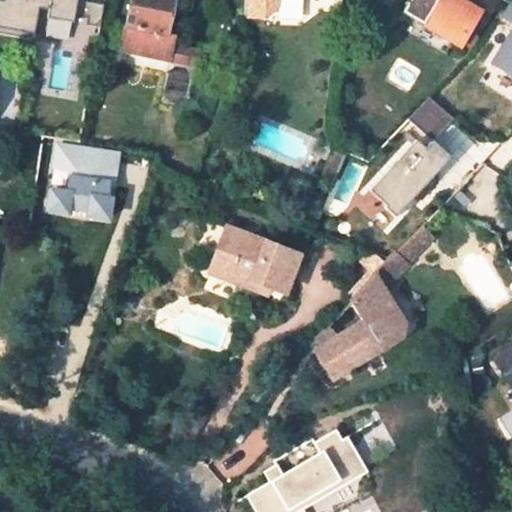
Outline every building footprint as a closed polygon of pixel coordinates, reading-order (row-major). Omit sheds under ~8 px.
[(11,0),(0,0),(0,29),(95,47),(103,2),(93,0),(24,0),(24,2),(11,0)] [(165,74),(174,37),(166,35),(174,0),(130,0),(119,51),(122,51),(120,63),(165,74)] [(265,33),(265,20),(279,7),(278,0),(294,0),(305,1),(304,0),(245,0),(244,19),(244,31),(265,33)] [(463,45),(482,13),(461,0),(409,0),(404,10),(418,19),(410,32),(447,53),(455,40),(463,45)] [(511,96),(511,0),(510,0),(500,17),(511,24),(487,63),(503,73),(495,87),(511,96)] [(420,136),(371,191),(397,215),(447,160),(420,136)] [(228,227),(225,233),(237,237),(240,231),(228,227)] [(287,293),(301,256),(240,231),(237,237),(225,233),(210,271),(255,289),(258,282),(272,287),(287,293)] [(335,379),(403,336),(406,322),(385,288),(408,266),(397,256),(354,302),(364,319),(317,350),(335,379)] [(269,295),(272,287),(258,282),(255,289),(269,295)] [(511,350),(496,361),(511,386),(511,350)] [(246,486),(257,511),(306,511),(303,505),(366,476),(343,427),(281,455),(287,468),(246,486)]
